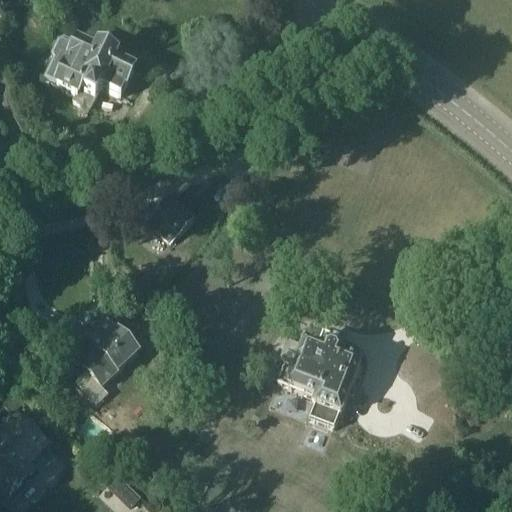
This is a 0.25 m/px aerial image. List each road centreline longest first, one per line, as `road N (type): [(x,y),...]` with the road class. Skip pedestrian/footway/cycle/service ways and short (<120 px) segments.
road 1 (unclassified): [(277,283),(156,326),(110,289),(102,206)]
road 2 (unclassified): [(277,283),(313,323),(376,341),(511,278)]
road 3 (tertiary): [(511,156),(385,54),(301,0)]
road 4 (unclassified): [(277,283),(242,149)]
